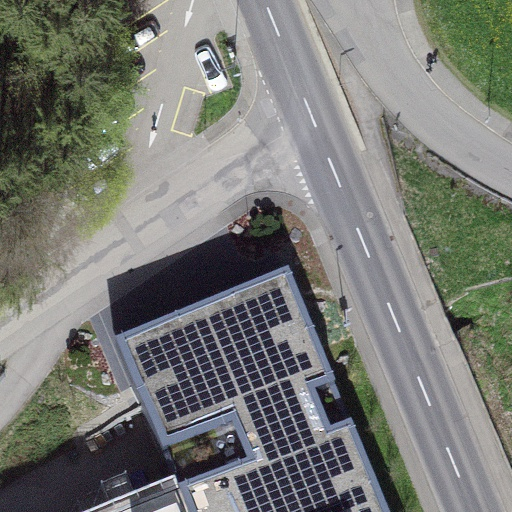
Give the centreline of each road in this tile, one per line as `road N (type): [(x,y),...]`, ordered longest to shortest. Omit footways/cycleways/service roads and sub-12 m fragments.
road 1 (secondary): [(470,511),(316,131)]
road 2 (residential): [(0,325),(200,189),(316,131)]
road 3 (residential): [(357,0),(386,66),(439,125),(511,175)]
road 4 (secondary): [(316,131),(264,0)]
